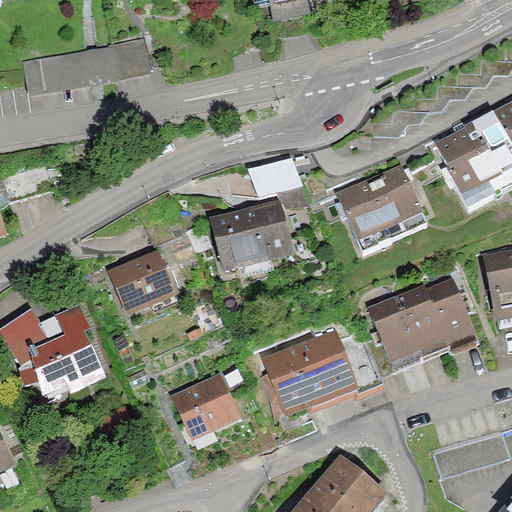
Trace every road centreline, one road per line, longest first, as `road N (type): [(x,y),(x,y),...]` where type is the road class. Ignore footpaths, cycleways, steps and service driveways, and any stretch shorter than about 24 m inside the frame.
road 1 (residential): [(0,266),(193,156),(309,123),(334,107),(339,68)]
road 2 (residential): [(339,68),(0,133)]
road 3 (residential): [(511,4),(339,68)]
road 4 (residential): [(216,482),(378,423)]
road 5 (residential): [(378,423),(511,384)]
